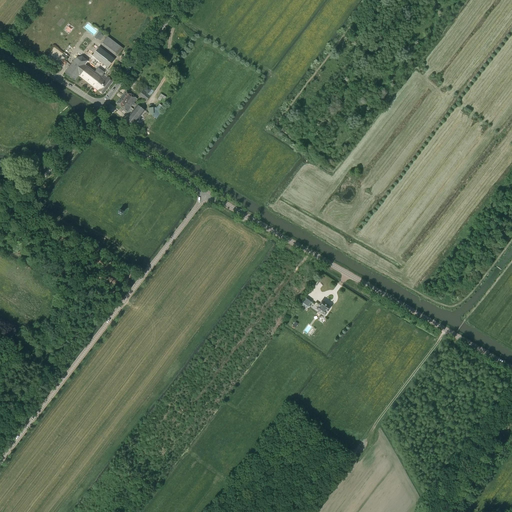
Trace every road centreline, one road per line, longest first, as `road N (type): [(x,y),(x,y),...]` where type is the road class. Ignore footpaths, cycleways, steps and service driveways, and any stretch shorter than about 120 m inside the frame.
road 1 (tertiary): [(511,368),(206,194)]
road 2 (tertiary): [(0,461),(206,194)]
road 3 (tertiary): [(206,194),(97,126),(101,105)]
road 4 (tertiary): [(101,105),(182,0)]
